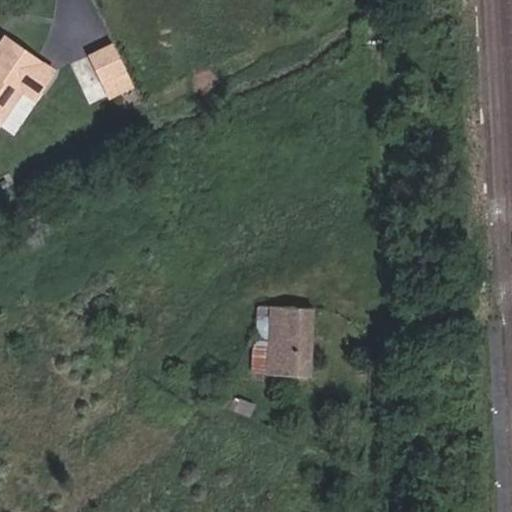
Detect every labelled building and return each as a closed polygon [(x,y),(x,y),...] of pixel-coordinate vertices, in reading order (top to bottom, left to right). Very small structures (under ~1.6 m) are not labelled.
[(54,69),(5,37),(0,45),(0,124),(1,125),(24,89),(36,96),(54,69)] [(101,78),(127,66),(114,40),(89,53),(101,78)] [(271,317),(272,304),(259,303),(258,316),(271,317)] [(270,343),(268,371),(311,372),(313,306),(272,304),(271,317),(270,343)] [(253,370),(268,371),(270,343),(254,342),(253,370)] [(219,398),(234,405),(237,400),(222,392),(219,398)] [(232,409),(234,405),(219,398),(217,403),(232,409)]
